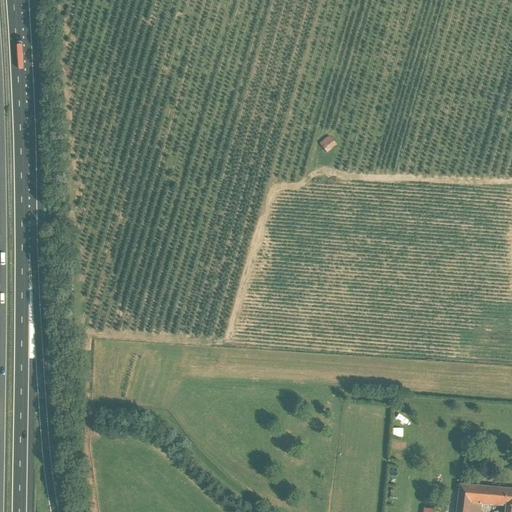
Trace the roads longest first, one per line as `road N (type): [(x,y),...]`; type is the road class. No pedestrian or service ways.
road 1 (motorway): [(58,511),(21,255)]
road 2 (motorway): [(19,511),(21,255)]
road 3 (motorway): [(21,255),(13,0)]
